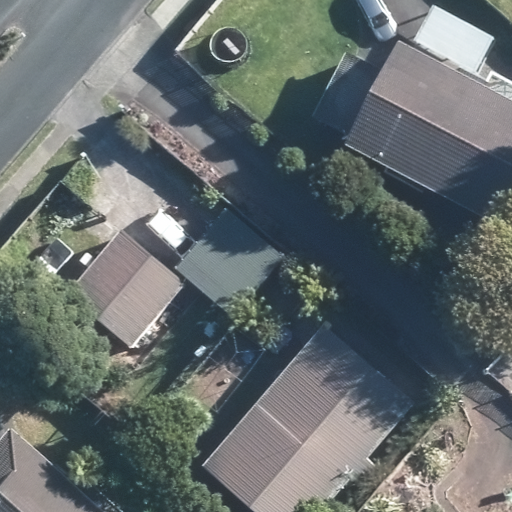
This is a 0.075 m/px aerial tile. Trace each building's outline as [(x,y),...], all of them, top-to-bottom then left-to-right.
[(413,40),(473,73),(491,40),(432,7),(413,40)] [(201,27),(178,49),(192,64),(215,42),(201,27)] [(505,228),(511,213),(511,102),(410,50),(396,42),(382,70),(356,56),(346,52),(311,118),(352,138),(348,148),(505,228)] [(202,290),(233,316),(282,259),(226,211),(176,269),(202,290)] [(68,294),(131,348),(184,284),(172,274),(122,231),(68,294)] [(368,458),(403,415),(415,401),(323,324),(305,344),(203,468),(257,511),(322,511),(351,478),(358,484),(375,464),(368,458)] [(90,511),(69,494),(42,471),(0,433),(0,511),(90,511)]
